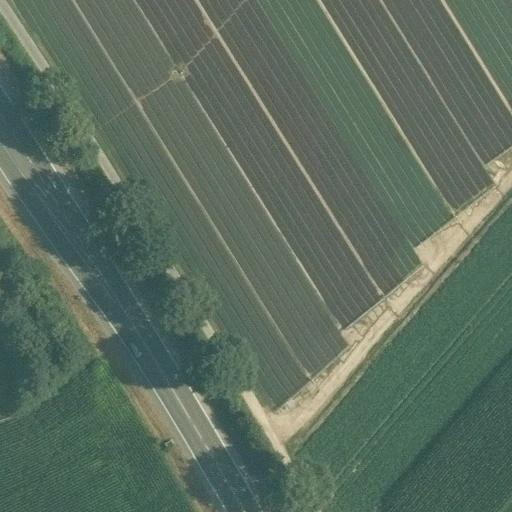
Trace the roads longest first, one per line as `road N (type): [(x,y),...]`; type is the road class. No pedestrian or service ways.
road 1 (track): [(314,511),(0,4)]
road 2 (secondary): [(0,127),(243,511)]
